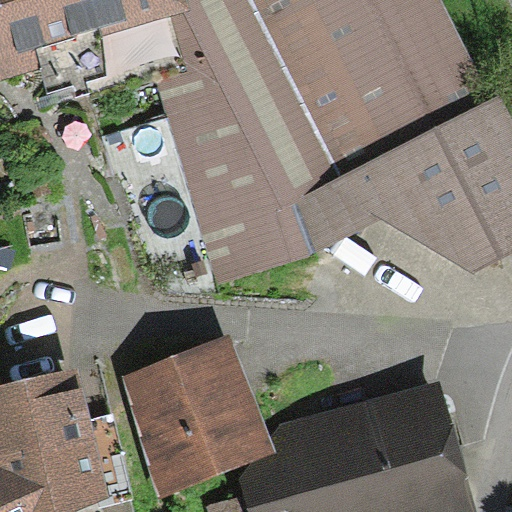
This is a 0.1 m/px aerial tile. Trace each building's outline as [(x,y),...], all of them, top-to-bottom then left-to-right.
[(0,0),(0,65),(178,12),(174,0),(0,0)] [(217,0),(193,13),(308,254),(383,222),(459,284),(511,256),(511,142),(498,116),(487,119),(426,0),(217,0)] [(126,386),(165,505),(279,467),(240,349),(126,386)] [(106,511),(63,380),(0,400),(0,511),(106,511)] [(465,511),(435,395),(272,436),(280,470),(249,478),(255,500),(208,511),(465,511)]
